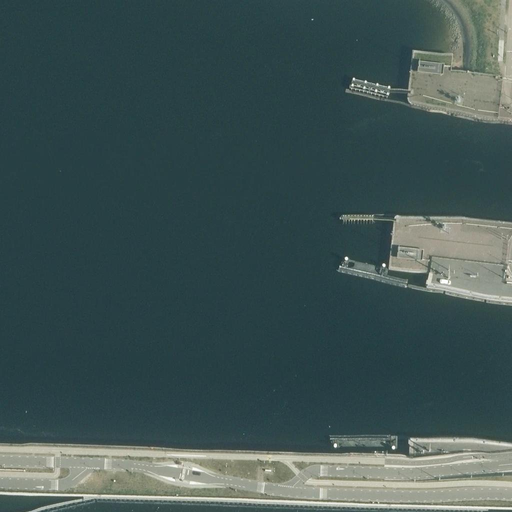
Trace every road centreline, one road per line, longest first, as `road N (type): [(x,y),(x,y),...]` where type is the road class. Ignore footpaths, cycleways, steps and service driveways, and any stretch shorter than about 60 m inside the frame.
road 1 (tertiary): [(285,491),(320,470),(414,474),(511,464)]
road 2 (tertiary): [(511,492),(285,491)]
road 3 (tertiary): [(285,491),(92,457)]
